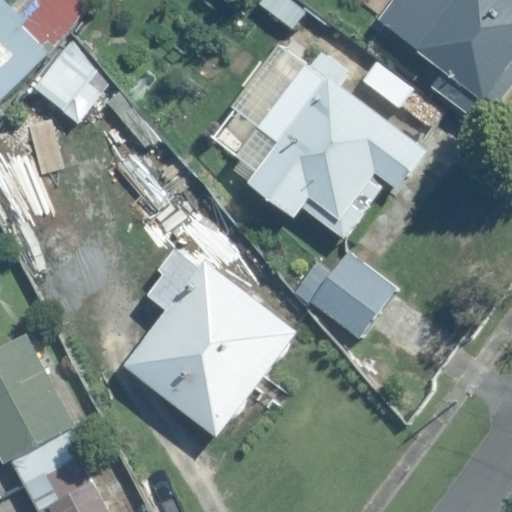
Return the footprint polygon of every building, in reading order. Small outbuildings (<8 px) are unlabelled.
[(0,0),(0,105),(56,56),(6,0),(0,0)] [(93,0),(44,0),(36,7),(65,42),(103,11),(93,0)] [(298,0),(269,0),(264,6),(294,34),(314,14),(298,0)] [(497,110),(511,89),(511,0),(404,0),(388,22),(461,78),(447,96),(476,119),(488,103),(497,110)] [(311,73),(281,52),(219,138),(266,172),(257,185),(309,223),(317,212),(356,240),(390,192),(406,204),(444,151),(324,64),(319,61),(311,73)] [(98,83),(66,58),(41,91),(73,116),(98,83)] [(312,331),(218,260),(212,268),(185,248),(167,273),(174,278),(158,299),(175,313),(133,368),(229,440),(312,331)] [(404,289),(358,254),(319,304),(351,329),(346,336),(359,346),(404,289)] [(38,334),(0,353),(0,435),(16,464),(21,461),(33,483),(86,458),(95,453),(82,429),(89,426),(38,334)] [(86,458),(33,483),(45,511),(56,511),(63,509),(64,511),(122,511),(107,482),(100,484),(86,458)]
